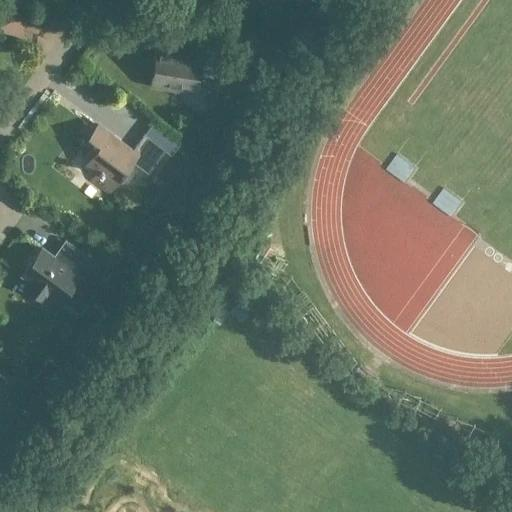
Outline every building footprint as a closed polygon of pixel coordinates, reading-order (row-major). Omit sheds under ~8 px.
[(218,68),(223,32),(198,28),(194,55),(157,49),(151,87),(197,95),(202,66),(218,68)] [(99,125),(81,150),(92,158),(86,167),(98,175),(92,183),(108,194),(132,161),(148,173),(165,150),(143,133),(131,149),(99,125)] [(393,158),(412,173),(424,158),(405,143),(393,158)] [(439,192),(460,207),(471,193),(450,178),(439,192)] [(43,248),(23,275),(28,279),(23,287),(45,303),(50,295),(61,303),(62,301),(80,313),(105,278),(84,263),(77,273),(43,248)] [(92,324),(83,336),(95,344),(103,331),(92,324)] [(66,373),(46,359),(32,378),(52,392),(66,373)]
